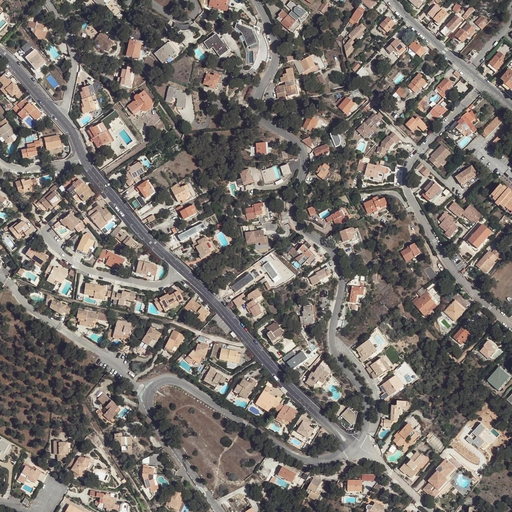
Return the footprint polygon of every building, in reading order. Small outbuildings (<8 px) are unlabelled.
[(114,3),(115,2),(111,0),(93,0),(101,9),(105,5),(115,16),(121,12),(117,7),(117,5),(114,3)] [(210,0),(209,6),(227,11),(228,6),(226,6),(228,0),(226,0),(210,0)] [(372,0),(361,0),(361,1),(363,3),(362,3),(369,10),(375,3),(372,0)] [(408,0),(408,1),(417,9),(425,0),(408,0)] [(329,4),(326,2),(320,10),(324,13),(328,7),(327,6),(329,4)] [(293,3),(289,7),(294,12),(292,15),(303,25),(310,18),(298,8),(293,3)] [(457,4),(452,10),(455,13),(461,6),(457,4)] [(358,8),(357,7),(350,19),(356,23),(362,14),(362,13),(357,11),(358,8)] [(433,7),(426,14),(435,22),(434,23),(437,26),(445,17),(440,13),(442,11),(445,8),(444,7),(441,9),(440,8),(437,11),(434,8),(433,7)] [(469,8),(462,17),(465,19),(469,15),(474,10),(472,8),(469,8)] [(296,23),(283,11),(279,15),(281,18),(278,21),(293,34),(300,26),(296,22),(296,23)] [(455,16),(439,32),(445,38),(457,25),(455,23),(456,22),(457,23),(460,20),(455,16)] [(481,17),(475,24),(480,29),(485,24),(482,22),(484,20),(481,17)] [(383,22),(379,26),(382,29),(386,33),(394,24),(387,18),(383,22)] [(43,23),(42,25),(36,23),(29,21),(27,27),(31,28),(31,30),(37,39),(44,41),(46,33),(48,33),(48,32),(48,29),(47,27),(47,26),(45,24),(43,23)] [(238,25),(247,47),(258,42),(252,27),(247,29),(244,22),(238,25)] [(342,41),(342,44),(349,39),(352,42),(355,38),(361,32),(364,30),(362,28),(364,27),(361,24),(357,28),(356,27),(349,34),(345,29),(341,36),(344,39),(342,41)] [(457,31),(453,35),(462,42),(468,35),(469,36),(474,30),(467,24),(462,31),(460,30),(458,32),(457,31)] [(107,37),(101,32),(94,41),(108,51),(115,42),(108,36),(107,37)] [(218,38),(216,35),(205,43),(209,49),(214,46),(218,51),(217,52),(220,56),(225,53),(226,55),(232,51),(224,39),(220,41),(218,38)] [(142,43),(129,40),(126,56),(132,57),(132,58),(139,60),(139,56),(137,55),(138,49),(140,50),(142,43)] [(178,51),(170,41),(155,54),(163,64),(172,56),(174,58),(176,56),(175,54),(178,51)] [(397,53),(399,55),(404,50),(397,41),(394,43),(392,45),(390,44),(390,45),(385,49),(389,54),(392,52),(395,55),(397,53)] [(412,43),(408,47),(419,58),(425,51),(414,42),(413,43),(412,43)] [(39,65),(43,62),(37,55),(38,54),(35,50),(25,58),(35,70),(40,66),(39,65)] [(498,52),(487,66),(494,72),(502,63),(500,61),(504,57),(498,52)] [(299,58),(293,61),(300,74),(310,69),(311,73),(322,68),(320,63),(323,62),(319,53),(301,62),(299,58)] [(44,71),(48,67),(38,54),(37,55),(43,62),(39,65),(40,66),(44,71)] [(355,63),(350,68),(354,72),(359,66),(355,63)] [(363,66),(357,73),(364,80),(370,73),(363,66)] [(132,69),(127,68),(126,70),(122,70),(120,77),(118,77),(117,84),(127,86),(128,80),(129,81),(132,69)] [(286,87),(288,96),(298,94),(296,86),(292,69),(286,70),(287,74),(283,75),(285,82),(286,82),(286,85),(287,87),(286,87)] [(511,73),(508,70),(500,79),(503,82),(502,84),(510,90),(511,87),(511,73)] [(418,73),(407,86),(414,93),(420,86),(423,89),(427,84),(422,79),(420,78),(422,76),(418,73)] [(17,99),(23,94),(9,79),(8,80),(3,75),(0,77),(0,81),(4,86),(3,87),(5,89),(8,93),(12,97),(14,95),(17,99)] [(213,77),(207,75),(204,84),(210,86),(209,87),(214,89),(214,87),(216,83),(218,84),(219,79),(213,77)] [(438,93),(443,98),(446,95),(443,92),(451,85),(445,78),(435,88),(439,92),(438,93)] [(327,82),(329,89),(343,87),(342,79),(327,82)] [(508,92),(510,90),(502,84),(500,86),(508,92)] [(178,89),(169,87),(166,99),(172,101),(173,97),(177,99),(177,106),(182,107),(183,99),(180,99),(181,96),(182,96),(182,94),(182,90),(179,90),(179,91),(177,91),(177,90),(178,89)] [(399,87),(392,96),(395,98),(396,96),(398,98),(399,96),(400,97),(405,92),(399,87)] [(278,89),(276,89),(278,99),(285,97),(284,88),(278,89)] [(349,91),(356,102),(364,97),(359,93),(357,90),(349,91)] [(151,102),(144,91),(138,96),(137,95),(135,96),(134,97),(134,98),(134,99),(135,100),(127,106),(134,115),(140,110),(143,112),(145,112),(146,111),(149,110),(150,108),(151,106),(152,104),(151,102)] [(186,94),(182,94),(182,96),(181,96),(180,99),(183,99),(182,107),(177,106),(177,108),(185,108),(186,94)] [(91,97),(82,100),(83,104),(84,107),(82,108),(81,108),(83,114),(96,110),(93,101),(92,102),(91,97)] [(337,107),(346,115),(354,106),(346,98),(337,107)] [(30,107),(31,105),(25,99),(17,105),(22,110),(17,114),(23,120),(27,116),(25,114),(27,112),(29,114),(36,121),(42,115),(35,108),(33,110),(30,107)] [(415,107),(421,113),(423,110),(425,112),(429,107),(421,100),(415,107)] [(17,114),(22,110),(17,105),(12,108),(17,114)] [(432,117),(429,120),(434,124),(437,121),(436,120),(442,114),(442,115),(445,111),(442,108),(441,109),(438,107),(436,105),(435,106),(433,109),(429,113),(432,117)] [(101,122),(99,124),(102,129),(104,127),(106,130),(107,130),(111,128),(108,124),(119,116),(115,110),(109,115),(112,119),(107,122),(106,122),(103,119),(102,120),(104,122),(102,123),(101,122)] [(276,119),(269,110),(266,113),(270,118),(273,119),(276,119)] [(458,124),(451,131),(455,135),(461,134),(463,132),(467,137),(472,132),(466,125),(473,119),(467,112),(460,119),(460,120),(456,123),(458,124)] [(356,130),(365,140),(376,130),(373,126),(371,127),(369,125),(371,122),(374,125),(380,120),(374,113),(356,130)] [(498,114),(479,133),(485,138),(504,119),(498,114)] [(309,116),(303,127),(310,131),(312,127),(317,120),(309,116)] [(405,125),(411,132),(417,126),(420,129),(424,124),(417,117),(414,120),(412,118),(405,125)] [(11,136),(15,134),(7,123),(4,119),(0,122),(0,134),(1,136),(5,141),(11,136)] [(92,127),(87,130),(91,138),(93,140),(98,149),(114,140),(107,130),(106,130),(104,127),(102,129),(99,124),(92,128),(92,127)] [(511,127),(509,125),(490,143),(495,148),(511,131),(511,127)] [(330,140),(332,146),(339,143),(335,132),(329,134),(330,136),(331,139),(330,140)] [(476,136),(472,132),(467,137),(471,141),(476,136)] [(377,148),(376,152),(384,155),(385,150),(388,150),(389,147),(393,143),(395,145),(400,140),(394,134),(389,139),(388,138),(382,144),(381,149),(377,148)] [(54,147),(61,146),(59,136),(39,140),(39,141),(40,147),(46,146),(46,149),(54,147)] [(312,144),(309,138),(302,141),(308,146),(312,144)] [(28,157),(37,156),(35,149),(41,148),(40,147),(39,141),(34,141),(34,143),(30,144),(27,144),(28,149),(21,150),(22,156),(23,159),(23,160),(28,159),(28,157)] [(266,143),(256,144),(257,155),(267,155),(266,143)] [(327,145),(320,147),(321,149),(315,151),(314,152),(315,156),(317,155),(317,157),(324,154),(324,155),(324,156),(325,156),(326,155),(326,154),(325,154),(330,152),(327,145)] [(428,160),(435,167),(449,154),(441,145),(436,151),(437,152),(435,154),(434,152),(430,156),(430,157),(428,160)] [(151,153),(147,156),(153,165),(163,158),(159,151),(153,155),(151,153)] [(138,175),(144,172),(139,162),(131,167),(129,168),(130,170),(128,171),(134,180),(139,177),(138,175)] [(288,164),(280,167),(283,176),(291,173),(288,164)] [(317,176),(323,180),(329,172),(327,171),(330,168),(325,164),(323,167),(321,166),(316,172),(318,174),(317,176)] [(375,166),(367,164),(364,175),(380,180),(382,173),(384,174),(385,174),(386,174),(387,173),(387,172),(387,171),(387,170),(386,169),(385,169),(379,167),(379,166),(376,165),(375,166)] [(421,164),(416,169),(424,177),(429,171),(421,164)] [(136,183),(134,180),(128,171),(130,170),(129,168),(131,167),(128,166),(126,174),(130,181),(127,183),(129,187),(136,183)] [(273,167),(261,171),(265,183),(277,180),(273,167)] [(456,179),(465,191),(480,179),(471,167),(468,170),(469,171),(467,173),(466,172),(456,179)] [(253,183),(249,170),(240,173),(242,178),(236,180),(239,193),(246,190),(245,185),(253,183)] [(380,180),(364,175),(364,178),(381,182),(384,174),(382,173),(380,180)] [(70,188),(76,182),(72,177),(65,183),(69,186),(70,188)] [(149,181),(147,178),(144,180),(145,182),(138,188),(141,191),(146,199),(155,193),(147,182),(149,181)] [(36,179),(31,180),(28,180),(24,181),(24,180),(15,182),(19,194),(25,192),(24,190),(29,188),(29,191),(34,189),(33,188),(38,186),(36,179)] [(84,202),(93,194),(83,182),(82,183),(79,180),(76,182),(70,188),(67,190),(70,194),(72,192),(74,190),(79,196),(84,202)] [(426,192),(424,195),(429,200),(440,189),(432,181),(423,190),(426,192)] [(180,189),(178,183),(170,188),(178,202),(181,200),(185,198),(187,201),(193,198),(187,185),(180,189)] [(511,194),(510,193),(510,192),(507,189),(507,190),(503,187),(502,188),(499,185),(490,196),(493,198),(492,199),(496,203),(494,204),(497,207),(498,205),(502,209),(503,207),(507,210),(511,212),(510,214),(511,214),(511,194)] [(426,192),(423,190),(419,194),(429,204),(442,191),(440,189),(429,200),(424,195),(426,192)] [(52,205),(59,199),(51,190),(39,201),(43,205),(45,207),(46,207),(50,203),(52,205)] [(363,204),(368,214),(373,212),(377,211),(376,208),(380,207),(381,208),(385,207),(382,199),(378,201),(376,197),(372,199),(373,200),(363,204)] [(377,211),(373,212),(373,214),(387,208),(384,198),(382,199),(385,207),(381,208),(380,207),(376,208),(377,211)] [(454,201),(448,208),(457,215),(459,213),(460,215),(462,213),(471,221),(472,220),(478,213),(469,205),(464,211),(454,201)] [(265,203),(254,205),(254,207),(245,209),(247,219),(252,219),(256,218),(256,216),(262,215),(263,217),(267,216),(265,203)] [(106,222),(112,217),(105,209),(103,210),(100,213),(98,211),(101,208),(99,205),(92,210),(95,214),(90,217),(98,227),(106,221),(106,222)] [(182,206),(176,209),(179,213),(180,212),(184,220),(191,217),(191,218),(195,216),(193,213),(192,211),(195,209),(193,206),(190,207),(184,210),(182,206)] [(332,220),(336,227),(346,222),(345,221),(343,216),(340,211),(325,219),(327,223),(332,220)] [(444,232),(449,237),(457,227),(453,223),(451,221),(453,219),(445,212),(438,218),(442,221),(438,225),(445,231),(444,232)] [(81,222),(79,223),(71,213),(62,220),(66,226),(71,231),(74,228),(78,233),(85,227),(81,222)] [(478,213),(472,220),(476,224),(482,216),(478,213)] [(24,233),(30,229),(23,221),(20,223),(18,225),(16,223),(9,229),(18,241),(26,235),(24,233)] [(100,230),(107,223),(106,222),(106,221),(98,227),(100,230)] [(192,225),(183,229),(187,236),(195,232),(192,225)] [(467,241),(471,244),(472,242),(478,248),(488,236),(486,235),(489,232),(481,225),(467,241)] [(127,238),(128,236),(124,233),(120,230),(121,229),(118,226),(109,235),(113,239),(115,237),(122,243),(122,242),(125,244),(124,244),(129,248),(130,246),(134,249),(137,245),(134,242),(130,238),(129,239),(127,238)] [(350,229),(339,233),(342,243),(345,242),(356,238),(353,230),(350,229)] [(263,230),(245,233),(247,243),(255,241),(255,243),(260,243),(265,242),(264,237),(263,230)] [(203,234),(194,239),(196,243),(193,245),(195,249),(197,248),(201,255),(200,256),(202,259),(217,250),(211,241),(208,242),(203,234)] [(92,247),(94,242),(85,238),(82,236),(76,250),(86,254),(85,255),(87,256),(89,252),(90,253),(93,247),(92,247)] [(293,248),(288,252),(302,265),(307,260),(312,255),(316,251),(307,241),(302,246),(300,243),(294,249),(293,248)] [(409,248),(400,252),(404,260),(413,255),(414,257),(419,255),(413,244),(408,247),(409,248)] [(42,253),(35,249),(29,258),(35,262),(31,269),(37,273),(48,257),(44,255),(42,253)] [(121,267),(125,260),(108,251),(108,252),(103,250),(98,257),(103,260),(104,258),(108,259),(106,263),(115,267),(116,265),(121,267)] [(480,266),(486,271),(494,263),(493,262),(492,261),(495,257),(496,258),(499,255),(493,250),(490,253),(488,251),(476,264),(480,267),(480,266)] [(154,266),(154,265),(138,261),(136,273),(141,274),(141,273),(142,271),(148,272),(152,273),(151,275),(155,276),(157,268),(154,267),(154,266)] [(484,274),(486,271),(480,266),(480,267),(476,264),(475,266),(484,274)] [(64,280),(68,272),(60,268),(59,270),(57,269),(49,265),(45,272),(50,275),(48,278),(53,281),(52,283),(53,284),(55,280),(56,277),(64,280)] [(272,265),(261,271),(265,278),(266,280),(267,282),(279,275),(272,265)] [(423,270),(431,281),(436,277),(429,266),(423,270)] [(316,275),(309,278),(313,285),(320,282),(319,281),(331,275),(329,272),(327,273),(325,269),(321,271),(319,267),(313,270),(316,275)] [(229,276),(224,270),(216,275),(214,272),(210,276),(214,282),(217,280),(219,283),(229,276)] [(350,284),(348,301),(356,302),(356,295),(362,296),(364,284),(356,283),(356,285),(350,284)] [(104,300),(106,287),(85,284),(84,295),(91,296),(94,296),(93,298),(104,300)] [(411,301),(423,316),(439,303),(428,291),(426,293),(422,288),(416,292),(420,297),(418,299),(417,297),(411,301)] [(263,300),(257,290),(250,295),(249,295),(248,296),(248,297),(249,298),(249,299),(250,299),(251,299),(252,298),(254,301),(247,305),(248,306),(252,312),(255,317),(265,311),(262,307),(260,309),(257,305),(259,304),(258,303),(263,300)] [(183,299),(178,291),(169,296),(165,298),(164,296),(160,299),(159,297),(154,300),(155,302),(154,303),(158,310),(162,308),(163,309),(164,310),(170,307),(168,303),(177,299),(178,302),(183,299)] [(129,295),(127,294),(127,293),(122,292),(122,295),(117,294),(117,293),(113,292),(111,297),(111,299),(116,300),(116,298),(119,298),(118,300),(118,304),(124,306),(125,300),(134,301),(136,293),(130,292),(129,293),(129,295)] [(239,297),(233,301),(238,307),(244,302),(241,299),(239,297)] [(331,299),(323,297),(321,305),(319,306),(320,309),(327,306),(329,307),(331,299)] [(62,315),(67,317),(70,308),(47,299),(45,304),(62,315)] [(202,323),(210,314),(196,302),(195,303),(191,300),(184,308),(189,311),(191,308),(197,314),(198,313),(200,315),(200,316),(197,318),(202,323)] [(453,302),(463,311),(465,309),(455,300),(453,302)] [(453,302),(443,312),(452,320),(455,318),(456,319),(463,311),(453,302)] [(313,305),(303,307),(304,312),(303,312),(303,316),(300,317),(301,325),(304,324),(305,325),(313,324),(312,316),(315,315),(313,305)] [(96,320),(97,314),(78,310),(77,318),(78,318),(78,319),(80,320),(80,322),(79,325),(96,329),(97,325),(93,324),(93,319),(96,320)] [(106,322),(108,315),(99,313),(99,314),(97,314),(96,320),(106,322)] [(130,328),(131,324),(117,320),(114,331),(109,329),(107,338),(112,339),(112,338),(113,334),(122,336),(121,340),(123,341),(124,338),(128,339),(131,328),(130,328)] [(285,335),(276,322),(272,325),(273,326),(270,328),(265,332),(274,345),(282,339),(282,338),(285,335)] [(464,325),(463,327),(467,330),(466,331),(470,335),(465,340),(467,341),(474,333),(464,325)] [(152,348),(161,334),(150,327),(141,341),(148,346),(148,345),(152,348)] [(463,327),(453,338),(461,345),(465,340),(470,335),(466,331),(467,330),(463,327)] [(181,342),(185,336),(174,330),(164,349),(173,354),(178,348),(180,344),(178,343),(179,341),(181,342)] [(370,339),(367,341),(376,353),(379,350),(370,339)] [(367,341),(356,349),(359,353),(360,352),(363,356),(362,357),(360,359),(363,363),(376,353),(367,341)] [(491,347),(494,350),(496,348),(488,341),(487,342),(492,346),(491,347)] [(479,352),(487,359),(494,350),(491,347),(492,346),(487,342),(483,346),(484,346),(479,352)] [(205,358),(209,345),(201,343),(200,345),(198,345),(198,346),(196,352),(195,351),(194,351),(193,351),(187,357),(188,358),(189,357),(192,359),(191,360),(193,362),(194,361),(193,360),(195,357),(201,359),(201,357),(203,358),(205,358)] [(237,354),(237,352),(222,348),(219,359),(228,361),(229,359),(236,360),(235,363),(239,363),(241,354),(237,354)] [(286,357),(282,360),(290,369),(301,361),(297,354),(289,360),(286,357)] [(370,361),(366,364),(368,368),(366,369),(368,372),(370,370),(372,373),(370,374),(371,376),(372,375),(374,380),(388,370),(383,363),(384,362),(382,358),(372,365),(370,361)] [(312,373),(306,382),(313,387),(317,380),(319,377),(326,381),(332,373),(324,360),(318,366),(314,374),(312,373)] [(500,387),(497,391),(498,391),(510,378),(499,368),(498,369),(502,372),(501,374),(506,378),(499,386),(500,387)] [(487,381),(497,391),(500,387),(499,386),(506,378),(501,374),(502,372),(498,369),(487,381)] [(223,384),(226,378),(217,373),(217,374),(209,371),(204,381),(208,383),(209,382),(212,383),(213,382),(218,385),(219,382),(223,384)] [(381,395),(384,399),(400,388),(398,385),(402,383),(397,375),(380,387),(384,393),(381,395)] [(251,379),(248,382),(247,382),(246,383),(243,381),(242,380),(239,383),(236,388),(241,391),(240,393),(247,398),(251,392),(250,392),(252,389),(257,382),(251,379)] [(278,396),(276,398),(268,393),(271,388),(267,386),(255,404),(260,407),(261,404),(266,407),(264,410),(268,412),(272,406),(276,409),(279,403),(282,399),(278,396)] [(108,398),(103,393),(98,399),(103,404),(106,400),(108,398)] [(118,407),(111,401),(109,403),(105,407),(108,410),(103,415),(110,421),(114,417),(112,415),(115,411),(118,407)] [(391,418),(391,421),(384,421),(384,428),(390,428),(394,424),(394,420),(398,420),(398,415),(401,415),(401,414),(403,414),(406,411),(407,411),(407,402),(397,401),(397,406),(392,406),(391,415),(393,415),(393,418),(391,418)] [(289,409),(288,411),(283,408),(284,406),(279,403),(276,409),(275,410),(280,412),(277,417),(283,420),(284,418),(291,423),(298,411),(290,407),(289,409)] [(348,408),(341,416),(351,425),(353,424),(355,415),(348,408)] [(308,439),(314,430),(309,427),(307,426),(308,424),(304,421),(305,419),(301,416),(297,422),(301,425),(298,430),(302,432),(301,434),(308,439)] [(482,446),(486,450),(491,444),(481,435),(488,428),(482,422),(467,437),(480,449),(482,446)] [(409,423),(395,437),(396,438),(393,441),(396,444),(400,448),(403,445),(404,446),(411,439),(414,441),(418,436),(413,431),(414,430),(411,427),(412,426),(409,423)] [(132,437),(122,437),(116,438),(116,441),(117,445),(118,446),(121,446),(121,451),(124,451),(128,451),(127,446),(131,445),(132,445),(132,437)] [(0,458),(2,460),(10,444),(0,438),(0,458)] [(411,439),(404,446),(407,448),(414,441),(411,439)] [(57,459),(64,459),(64,454),(68,455),(68,449),(67,449),(67,443),(59,443),(59,441),(54,441),(53,452),(56,452),(56,455),(57,455),(57,459)] [(414,455),(410,459),(411,460),(407,465),(405,463),(400,469),(406,475),(407,474),(412,478),(416,473),(414,472),(419,467),(426,458),(422,454),(421,455),(417,452),(414,455)] [(410,459),(414,455),(410,452),(406,456),(409,458),(405,463),(407,465),(411,460),(410,459)] [(89,463),(91,460),(89,460),(85,459),(79,457),(76,461),(71,470),(74,472),(75,477),(80,476),(84,479),(90,470),(86,468),(89,463)] [(72,458),(67,467),(71,470),(76,461),(72,458)] [(424,489),(431,496),(434,492),(437,495),(440,492),(438,490),(447,480),(445,478),(454,468),(445,460),(436,470),(438,471),(435,474),(436,475),(432,480),(431,479),(428,481),(430,483),(424,489)] [(147,489),(155,486),(153,479),(154,475),(157,475),(158,467),(144,465),(142,476),(147,489)] [(25,480),(33,485),(41,472),(33,467),(31,469),(25,466),(24,468),(19,477),(25,480)] [(297,475),(282,467),(278,475),(293,483),(297,475)] [(457,470),(454,468),(445,478),(447,480),(449,482),(453,478),(451,477),(457,470)] [(314,478),(310,484),(318,488),(321,482),(314,478)] [(362,481),(348,480),(348,483),(345,483),(345,486),(348,486),(348,491),(362,491),(362,481)] [(310,484),(306,491),(310,494),(308,497),(316,501),(317,499),(320,501),(322,496),(319,495),(320,493),(316,491),(318,488),(310,484)] [(362,495),(362,491),(348,491),(348,486),(345,486),(345,495),(362,495)] [(183,494),(174,490),(171,497),(170,497),(166,505),(169,506),(172,507),(178,510),(182,502),(180,501),(183,494)] [(97,506),(103,509),(104,507),(107,508),(106,510),(106,511),(107,511),(108,511),(109,511),(110,511),(111,511),(111,508),(112,502),(115,503),(116,498),(114,498),(114,494),(110,494),(110,495),(106,494),(105,495),(103,495),(104,494),(97,493),(98,492),(90,491),(89,496),(99,498),(100,498),(100,501),(98,501),(96,501),(95,505),(98,505),(97,506)] [(366,511),(384,511),(383,506),(380,506),(381,505),(377,505),(377,504),(375,503),(373,506),(371,506),(370,505),(369,505),(368,505),(367,506),(366,508),(367,509),(367,510),(367,511),(366,511)]
